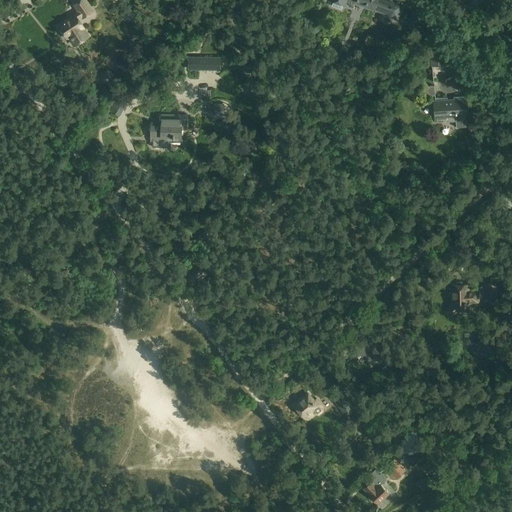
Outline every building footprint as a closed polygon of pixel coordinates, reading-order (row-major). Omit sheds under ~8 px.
[(80,0),(74,4),(79,12),(75,15),(75,14),(59,25),(67,38),(69,36),(74,45),(88,36),(83,27),(77,18),(81,15),(83,18),(93,11),(85,0),(80,0)] [(343,6),(345,0),(347,0),(373,10),(373,9),(379,11),(379,10),(396,17),(396,18),(401,6),(385,0),(328,0),(333,1),(331,6),(340,10),(342,5),(343,6)] [(413,16),(420,19),(423,12),(416,10),(413,16)] [(188,57),(188,69),(220,70),(220,58),(188,57)] [(111,79),(111,74),(107,72),(103,74),(102,79),(106,82),(111,79)] [(421,96),(435,95),(434,85),(420,86),(421,96)] [(466,126),(465,121),(463,96),(453,97),(453,100),(447,100),(447,97),(435,98),(437,119),(446,119),(446,122),(455,121),(456,127),(466,126)] [(211,114),(223,114),(223,104),(211,104),(211,114)] [(180,140),(181,128),(186,128),(187,116),(161,115),(161,126),(151,126),(151,142),(152,142),(152,147),(170,147),(170,142),(180,142),(180,140)] [(208,235),(205,230),(193,238),(197,243),(208,235)] [(195,281),(206,273),(198,262),(187,270),(195,281)] [(495,296),(494,295),(502,288),(503,289),(504,289),(492,275),(483,283),(495,296)] [(478,289),(477,289),(467,290),(467,284),(463,285),(462,283),(461,282),(459,281),(457,282),(456,283),(456,285),(451,285),(452,305),(451,307),(450,308),(450,310),(451,312),(452,312),(454,312),(456,311),(457,310),(468,310),(468,302),(478,302),(478,289)] [(355,348),(371,366),(382,356),(374,348),(375,347),(367,339),(355,348)] [(386,361),(391,366),(393,365),(396,368),(401,363),(394,355),(386,361)] [(352,412),(346,404),(337,391),(330,396),(346,417),(352,412)] [(316,398),(313,400),(308,393),(293,404),(303,417),(304,419),(307,419),(313,414),(317,415),(322,411),(323,407),(316,398)] [(399,440),(401,452),(417,450),(414,431),(404,432),(405,439),(399,440)] [(373,457),(369,460),(374,466),(378,462),(387,453),(383,448),(373,457)] [(394,459),(386,466),(397,477),(404,470),(394,459)] [(370,483),(364,488),(377,502),(378,503),(383,498),(388,493),(380,484),(385,478),(376,469),(366,479),(370,483)]
